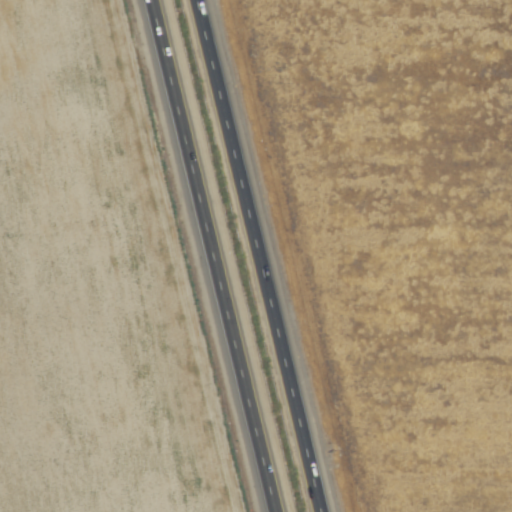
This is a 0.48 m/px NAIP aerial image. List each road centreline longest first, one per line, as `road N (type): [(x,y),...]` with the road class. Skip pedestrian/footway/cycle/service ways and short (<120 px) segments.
road 1 (motorway): [(318,511),(194,0)]
road 2 (motorway): [(150,0),(273,511)]
